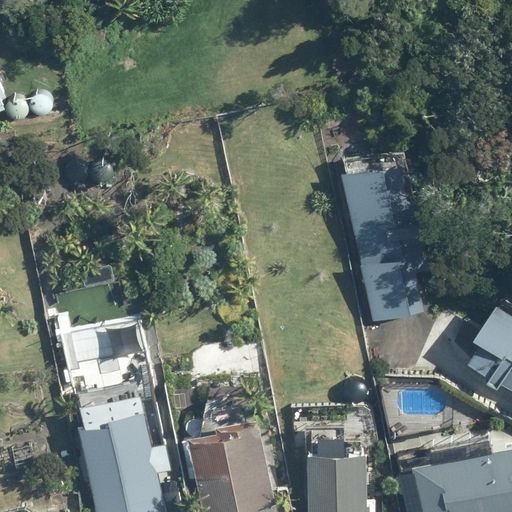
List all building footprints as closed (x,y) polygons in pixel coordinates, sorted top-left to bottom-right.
[(0,109),(12,105),(8,93),(14,91),(0,55),(0,109)] [(348,172),(376,319),(417,315),(417,313),(430,311),(417,244),(424,243),(408,161),(348,172)] [(511,305),(506,302),(483,339),(488,342),(474,363),(495,376),(493,380),(503,386),(506,383),(511,387),(511,305)] [(344,415),(343,418),(343,421),(344,424),(345,426),(347,429),(349,431),(351,433),(354,434),(357,435),(360,436),(363,436),(366,435),(368,434),(371,432),(373,430),(375,428),(376,425),(377,422),(378,419),(378,416),(377,413),(376,411),(374,408),(372,406),(370,404),(367,403),(364,402),(361,401),(358,401),(356,402),(353,403),(350,405),(348,407),(346,409),(345,412),(344,415)] [(87,438),(99,511),(158,511),(165,511),(153,445),(158,444),(152,409),(105,417),(108,434),(87,438)] [(300,428),(316,428),(317,415),(300,415),(300,428)] [(224,431),(194,435),(207,509),(200,510),(200,511),(242,511),(242,510),(280,504),(265,417),(223,425),(224,431)] [(511,511),(511,446),(419,464),(428,510),(419,511),(511,511)] [(314,453),(313,511),(371,511),(373,454),(314,453)]
